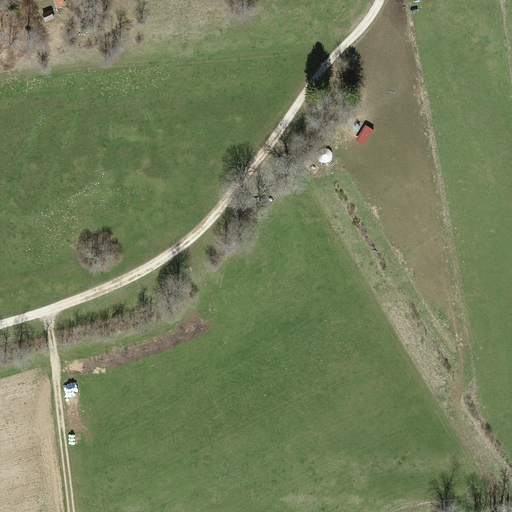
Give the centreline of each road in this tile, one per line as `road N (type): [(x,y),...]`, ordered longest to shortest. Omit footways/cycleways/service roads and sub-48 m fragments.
road 1 (track): [(0,327),(48,314),(180,248),(381,0)]
road 2 (track): [(48,314),(68,511)]
